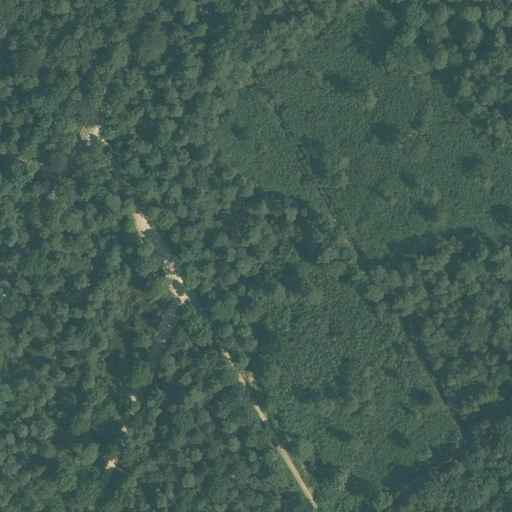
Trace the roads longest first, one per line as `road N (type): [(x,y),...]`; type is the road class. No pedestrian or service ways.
road 1 (track): [(471,445),(218,15)]
road 2 (tertiary): [(0,297),(155,0)]
road 3 (track): [(318,511),(185,285)]
road 4 (track): [(228,0),(185,103),(131,189)]
